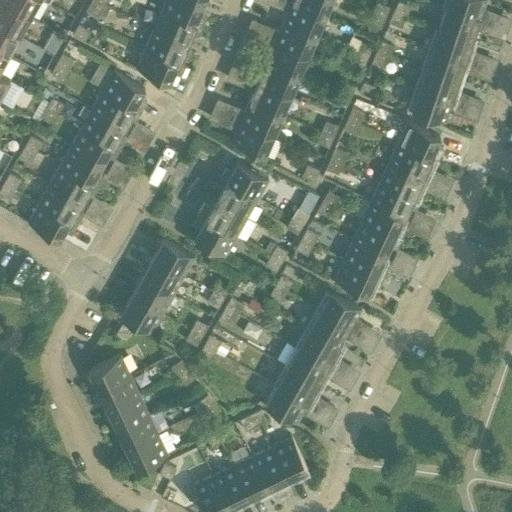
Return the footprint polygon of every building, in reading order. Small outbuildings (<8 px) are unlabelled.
[(0,0),(0,23),(18,34),(29,15),(1,0),(0,0)] [(1,0),(29,15),(37,0),(1,0)] [(96,14),(102,4),(95,0),(90,0),(86,7),(96,14)] [(200,9),(203,0),(202,0),(164,0),(162,6),(202,23),(207,12),(200,9)] [(316,34),(325,14),(293,0),(282,0),(280,6),(288,9),(283,19),(316,34)] [(293,0),(325,14),(330,0),(293,0)] [(398,0),(397,0),(393,10),(405,15),(409,5),(398,0)] [(447,0),(445,6),(487,20),(490,10),(482,8),(484,0),(447,0)] [(377,1),(372,11),(383,16),(388,6),(377,1)] [(202,23),(162,6),(153,26),(186,40),(190,31),(197,34),(202,23)] [(484,29),(487,20),(445,6),(439,26),(472,37),(476,27),(484,29)] [(400,25),(405,15),(393,10),(388,21),(400,25)] [(379,27),(383,16),(372,11),(368,21),(379,27)] [(307,53),(316,34),(283,19),(279,30),(271,26),(267,36),(307,53)] [(71,32),(82,38),(88,29),(77,22),(71,32)] [(0,48),(8,52),(18,34),(0,23),(0,48)] [(182,49),(186,40),(153,26),(144,45),(185,63),(190,52),(182,49)] [(469,48),(472,37),(439,26),(432,47),(473,61),(477,51),(469,48)] [(299,73),(307,53),(267,36),(263,45),(271,49),(266,59),(299,73)] [(359,40),(355,51),(366,56),(371,45),(359,40)] [(380,40),(376,50),(387,54),(391,44),(380,40)] [(185,63),(144,45),(136,66),(169,80),(173,71),(180,74),(185,63)] [(470,70),(473,61),(432,47),(425,67),(459,79),(462,68),(470,70)] [(383,65),(387,54),(376,50),(371,60),(383,65)] [(362,66),(366,56),(355,51),(350,61),(362,66)] [(61,52),(56,62),(66,68),(71,58),(61,52)] [(235,56),(229,74),(247,80),(253,63),(235,56)] [(290,93),(299,73),(266,59),(262,69),(254,66),(250,75),(290,93)] [(61,78),(66,68),(56,62),(50,71),(61,78)] [(455,89),(459,79),(425,67),(418,88),(460,102),(463,92),(455,89)] [(113,68),(102,88),(140,109),(146,99),(139,95),(144,86),(113,68)] [(0,93),(9,78),(0,72),(0,93)] [(290,93),(250,75),(246,85),(253,88),(249,98),(282,113),(290,93)] [(342,80),(338,90),(349,95),(354,85),(342,80)] [(374,85),(363,80),(358,91),(370,95),(374,85)] [(140,109),(102,88),(91,107),(123,124),(127,116),(134,120),(140,109)] [(460,102),(418,88),(410,109),(444,120),(448,109),(456,112),(460,102)] [(345,106),(349,95),(338,90),(333,100),(345,106)] [(51,96),(45,106),(56,112),(62,102),(51,96)] [(282,113),(249,98),(245,109),(237,105),(233,115),(273,132),(282,113)] [(51,122),(56,112),(45,106),(40,116),(51,122)] [(351,106),(347,117),(358,121),(363,111),(351,106)] [(123,124),(91,107),(81,125),(119,147),(125,137),(118,133),(123,124)] [(273,132),(233,115),(228,125),(236,128),(232,139),(264,153),(273,132)] [(354,132),(358,121),(347,117),(343,127),(354,132)] [(326,119),(321,130),(332,135),(336,125),(326,119)] [(407,120),(398,140),(438,158),(443,147),(435,144),(440,135),(407,120)] [(113,157),(119,147),(81,125),(70,144),(101,162),(106,153),(113,157)] [(332,135),(321,130),(316,140),(327,145),(332,135)] [(30,134),(24,143),(35,149),(41,140),(30,134)] [(438,158),(398,140),(389,159),(421,174),(425,166),(433,169),(438,158)] [(29,159),(35,149),(24,143),(18,152),(29,159)] [(101,162),(70,144),(59,163),(98,184),(104,174),(97,170),(101,162)] [(334,146),(330,156),(341,161),(346,151),(334,146)] [(336,172),(341,161),(330,156),(325,167),(336,172)] [(417,183),(421,174),(389,159),(380,179),(420,198),(425,186),(417,183)] [(224,164),(218,175),(257,197),(268,177),(237,160),(232,168),(224,164)] [(98,184),(59,163),(49,182),(80,199),(85,191),(92,195),(98,184)] [(302,173),(313,178),(318,168),(306,163),(302,173)] [(8,171),(2,181),(13,187),(19,177),(8,171)] [(257,197),(218,175),(212,186),(220,190),(215,198),(246,216),(257,197)] [(420,198),(380,179),(370,199),(403,214),(407,205),(414,209),(420,198)] [(0,192),(8,197),(13,187),(2,181),(0,185),(0,192)] [(75,208),(80,199),(49,182),(38,201),(76,222),(82,212),(75,208)] [(328,189),(322,199),(333,205),(338,195),(328,189)] [(246,216),(215,198),(210,206),(203,202),(197,213),(235,234),(246,216)] [(333,205),(322,199),(316,209),(327,215),(333,205)] [(399,222),(403,214),(370,199),(361,218),(401,237),(406,226),(399,222)] [(76,222),(38,201),(27,220),(58,238),(63,229),(70,233),(76,222)] [(297,206),(291,216),(302,222),(307,212),(297,206)] [(235,234),(197,213),(191,223),(199,227),(194,236),(225,254),(235,234)] [(296,232),(302,222),(291,216),(286,225),(296,232)] [(401,237),(361,218),(352,238),(385,253),(389,245),(396,248),(401,237)] [(306,227),(300,237),(311,243),(317,233),(306,227)] [(162,237),(151,256),(183,274),(194,255),(162,237)] [(306,253),(311,243),(300,237),(295,247),(306,253)] [(385,253),(352,238),(343,257),(383,276),(388,265),(381,261),(385,253)] [(275,244),(270,253),(280,260),(286,250),(275,244)] [(400,244),(391,263),(409,271),(417,253),(400,244)] [(280,260),(270,253),(264,263),(274,269),(280,260)] [(183,274),(151,256),(140,275),(172,293),(183,274)] [(383,276),(343,257),(333,277),(366,293),(370,283),(378,287),(383,276)] [(280,274),(274,283),(285,289),(291,280),(280,274)] [(172,293),(140,275),(129,294),(161,312),(172,293)] [(217,280),(211,290),(222,296),(228,286),(217,280)] [(279,299),(285,289),(274,283),(269,293),(279,299)] [(329,289),(318,309),(356,330),(361,321),(354,317),(360,307),(329,289)] [(217,306),(222,296),(211,290),(206,300),(217,306)] [(161,312),(129,294),(119,313),(150,331),(161,312)] [(230,295),(225,305),(235,311),(241,302),(230,295)] [(229,321),(235,311),(225,305),(219,315),(229,321)] [(356,330),(318,309),(307,327),(338,345),(343,335),(351,339),(356,330)] [(195,318),(189,327),(200,334),(206,324),(195,318)] [(132,327),(121,321),(115,332),(125,338),(132,327)] [(195,343),(200,334),(189,327),(184,337),(195,343)] [(338,345),(307,327),(296,346),(334,368),(339,359),(333,355),(338,345)] [(209,333),(203,343),(214,349),(222,353),(228,343),(209,333)] [(209,359),(214,349),(203,343),(198,352),(209,359)] [(334,368),(296,346),(285,365),(316,383),(322,373),(329,377),(334,368)] [(96,388),(129,372),(120,353),(87,368),(96,388)] [(177,374),(186,366),(179,357),(170,365),(177,374)] [(311,393),(316,383),(285,365),(275,384),(313,406),(318,397),(311,393)] [(193,375),(186,366),(177,374),(184,383),(193,375)] [(138,392),(129,372),(96,388),(106,407),(138,392)] [(313,406),(275,384),(264,403),(295,421),(301,410),(308,415),(313,406)] [(147,411),(138,392),(106,407),(115,427),(147,411)] [(203,408),(213,401),(207,392),(197,399),(203,408)] [(220,410),(213,401),(203,408),(210,417),(220,410)] [(259,407),(249,412),(254,424),(264,419),(259,407)] [(156,431),(147,411),(115,427),(124,446),(156,431)] [(254,424),(249,412),(239,416),(244,428),(254,424)] [(225,424),(215,428),(221,440),(231,435),(225,424)] [(221,440),(215,428),(205,433),(210,444),(221,440)] [(166,452),(156,431),(124,446),(134,467),(166,452)] [(290,435),(271,444),(286,477),(306,467),(290,435)] [(286,477),(271,444),(251,454),(266,486),(286,477)] [(266,486),(251,454),(231,463),(247,495),(266,486)] [(174,466),(163,460),(158,471),(169,477),(174,466)] [(247,495),(231,463),(212,473),(227,505),(247,495)] [(211,511),(227,505),(212,473),(192,482),(206,511),(211,511)]
